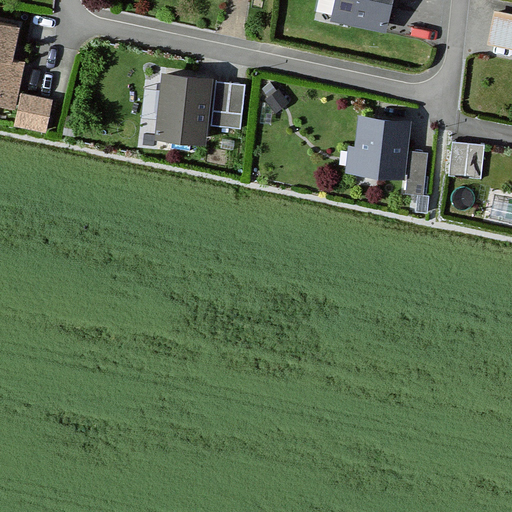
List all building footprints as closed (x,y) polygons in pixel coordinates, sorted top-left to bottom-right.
[(319,0),(318,9),(332,12),(334,0),(319,0)] [(393,0),(337,0),(334,20),(389,29),(393,0)] [(511,10),(495,8),(489,40),(511,44),(511,10)] [(23,25),(0,19),(0,105),(19,109),(15,125),(48,131),(55,97),(21,90),(28,61),(16,58),(23,25)] [(246,80),(164,72),(158,137),(210,142),(212,125),(241,128),(246,80)] [(413,120),(357,113),(351,169),(407,175),(413,120)] [(449,169),(483,174),(488,139),(455,133),(449,169)]
